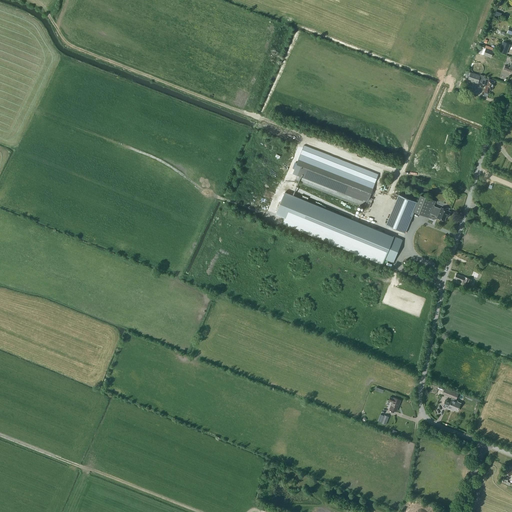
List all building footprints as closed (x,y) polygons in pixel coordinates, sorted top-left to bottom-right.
[(496,33),(504,36),(505,32),(494,28),(493,31),(496,32),(496,33)] [(507,50),(509,44),(503,41),(501,48),(507,50)] [(491,57),(494,51),(486,48),(484,54),(491,57)] [(471,81),(472,80),(478,82),(479,81),(481,76),(480,76),(471,72),(468,80),(471,81)] [(490,89),(492,89),(492,88),(493,87),(492,86),(494,81),(488,79),(483,77),(482,82),(481,83),(486,85),(486,87),(485,87),(484,92),(488,93),(490,89)] [(364,206),(369,208),(372,200),(368,199),(376,179),(306,152),(295,180),(364,206)] [(391,268),(402,240),(284,191),(273,219),(391,268)] [(445,209),(441,207),(440,209),(433,206),(436,201),(421,195),(414,211),(429,217),(431,213),(438,216),(437,218),(444,221),(446,216),(448,217),(450,212),(448,211),(449,208),(448,208),(446,208),(445,209)] [(479,273),(473,271),(471,277),(477,279),(479,273)] [(469,285),(472,279),(467,278),(466,279),(464,278),(465,276),(461,275),(461,276),(456,274),(454,278),(459,280),(459,281),(465,283),(464,283),(469,285)] [(400,400),(394,397),(394,398),(390,397),(388,400),(392,402),(390,408),(396,411),(400,400)] [(457,401),(452,399),(451,401),(446,399),(443,406),(453,410),(453,409),(457,410),(460,403),(457,402),(457,401)] [(510,476),(511,471),(511,469),(511,468),(511,467),(508,466),(508,468),(506,467),(504,473),(503,476),(504,477),(502,482),(508,484),(509,482),(507,481),(508,478),(507,478),(508,475),(510,476)]
